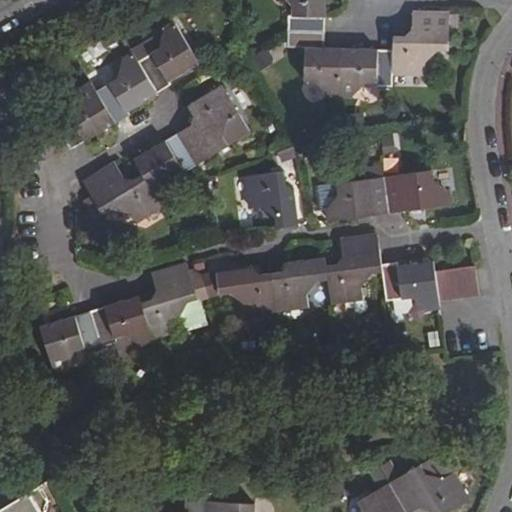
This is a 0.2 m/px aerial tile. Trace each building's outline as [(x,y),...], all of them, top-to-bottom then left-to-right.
[(287,0),(292,5),(291,17),(288,17),(287,44),(306,46),(304,80),(316,81),(329,95),(351,96),(365,82),(390,83),(391,70),(423,73),(424,61),(437,50),(446,50),(448,14),(413,12),(412,30),(405,36),(394,35),(392,49),(323,46),(324,0),(287,0)] [(52,118),(71,147),(158,92),(156,89),(200,62),(176,23),(163,30),(159,49),(138,62),(133,54),(121,61),(116,80),(96,91),(91,83),(77,91),(74,107),(65,114),(64,111),(52,118)] [(121,61),(133,54),(129,48),(117,55),(121,61)] [(115,164),(84,182),(91,194),(85,199),(94,216),(110,209),(131,214),(135,223),(163,208),(159,200),(168,196),(173,175),(182,170),(183,171),(226,146),(222,134),(226,117),(236,113),(220,87),(190,104),(194,113),(190,126),(134,160),(142,174),(134,178),(121,176),(115,164)] [(431,171),(337,182),(337,191),(327,205),(328,221),(450,206),(449,191),(432,181),(431,171)] [(285,183),(284,173),(247,178),(251,207),(261,205),(276,216),(277,227),(299,225),(296,189),(285,183)] [(477,294),(474,267),(434,272),(434,262),(397,266),(397,263),(382,265),(378,235),(342,239),(343,252),(336,262),(326,263),(325,259),(292,263),(287,271),(261,274),(253,268),(218,273),(220,292),(231,290),(246,300),(247,310),(307,303),(307,291),(315,279),(329,278),(331,300),(361,296),(361,286),(370,272),(383,271),(387,298),(411,296),(426,305),(438,303),(439,299),(477,294)] [(139,297),(41,327),(54,367),(68,363),(74,348),(84,346),(84,349),(115,340),(114,336),(125,334),(138,340),(180,327),(178,316),(187,300),(195,297),(187,266),(154,276),(157,291),(153,300),(141,303),(139,297)] [(446,511),(466,502),(452,475),(443,479),(427,476),(422,465),(360,500),(364,508),(363,511),(408,511),(421,505),(432,508),(434,511),(446,511)] [(41,511),(30,493),(0,510),(0,511),(41,511)] [(252,511),(252,506),(207,502),(207,499),(192,497),(190,511),(252,511)]
